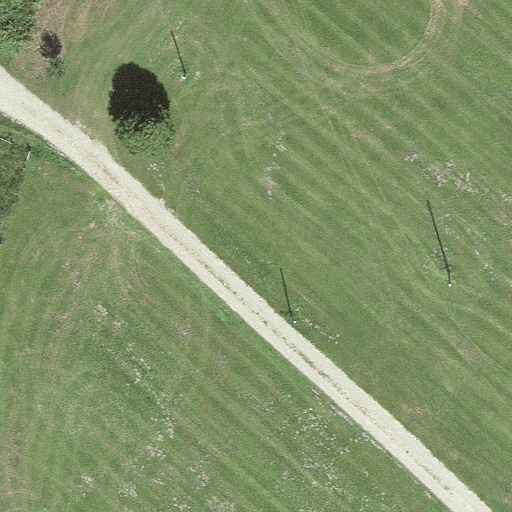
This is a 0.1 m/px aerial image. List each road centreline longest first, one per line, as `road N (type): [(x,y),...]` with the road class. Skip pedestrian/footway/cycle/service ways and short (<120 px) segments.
road 1 (track): [(468,511),(96,156),(0,92)]
road 2 (track): [(140,0),(111,27),(58,131)]
